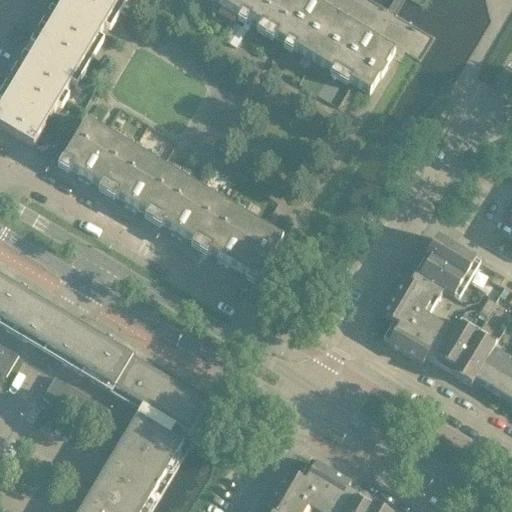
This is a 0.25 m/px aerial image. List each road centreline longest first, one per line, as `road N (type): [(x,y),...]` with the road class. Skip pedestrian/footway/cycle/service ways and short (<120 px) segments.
road 1 (residential): [(251,352),(245,313),(25,179),(0,180)]
road 2 (tertiary): [(86,285),(302,412)]
road 3 (tertiary): [(511,510),(315,391)]
road 4 (residential): [(344,344),(454,161)]
road 5 (residential): [(511,446),(344,344)]
road 6 (tertiary): [(251,352),(100,261)]
road 7 (residential): [(0,429),(86,285)]
